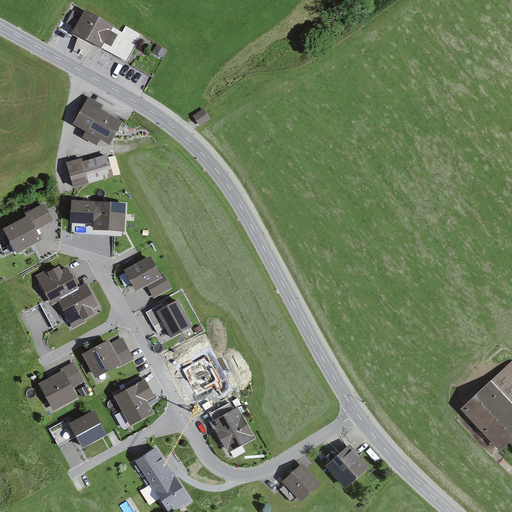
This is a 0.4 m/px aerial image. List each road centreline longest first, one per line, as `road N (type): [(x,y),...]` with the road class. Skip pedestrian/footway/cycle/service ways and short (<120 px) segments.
road 1 (tertiary): [(356,413),(234,193),(205,157),(144,106),(0,26)]
road 2 (residential): [(356,413),(265,470),(237,475),(209,461),(182,416)]
road 3 (tertiary): [(450,511),(356,413)]
road 4 (residential): [(182,416),(70,475)]
